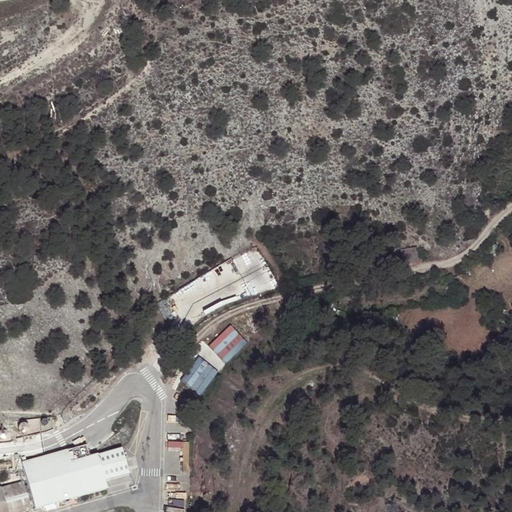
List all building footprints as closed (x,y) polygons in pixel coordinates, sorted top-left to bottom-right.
[(413,261),(411,248),(401,249),(403,263),(413,261)] [(260,257),(257,259),(265,269),(268,268),(260,257)] [(184,294),(172,301),(178,312),(190,305),(184,294)] [(229,325),(207,346),(225,363),(246,342),(229,325)] [(199,356),(179,380),(199,396),(218,373),(199,356)] [(19,428),(19,429),(19,431),(19,433),(20,434),(22,435),(24,435),(25,435),(27,434),(28,433),(29,432),(29,430),(29,428),(28,426),(27,425),(25,425),(23,425),(21,425),(20,426),(19,428)] [(0,438),(0,439),(2,440),(3,440),(5,440),(7,439),(8,438),(9,437),(9,435),(9,433),(8,431),(7,430),(5,429),(3,429),(1,430),(0,430),(0,438)] [(130,475),(122,449),(97,455),(98,458),(72,464),(67,451),(26,463),(23,464),(25,476),(21,477),(22,482),(0,487),(0,511),(25,511),(35,509),(35,511),(38,511),(107,492),(105,482),(130,475)]
